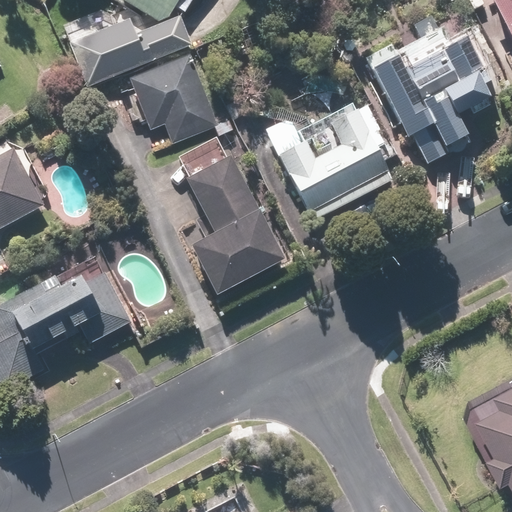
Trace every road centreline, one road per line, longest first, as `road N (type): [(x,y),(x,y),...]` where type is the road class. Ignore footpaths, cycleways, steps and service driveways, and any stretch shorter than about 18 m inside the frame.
road 1 (residential): [(301,351),(0,510)]
road 2 (residential): [(511,235),(301,351)]
road 3 (residential): [(301,351),(371,482)]
